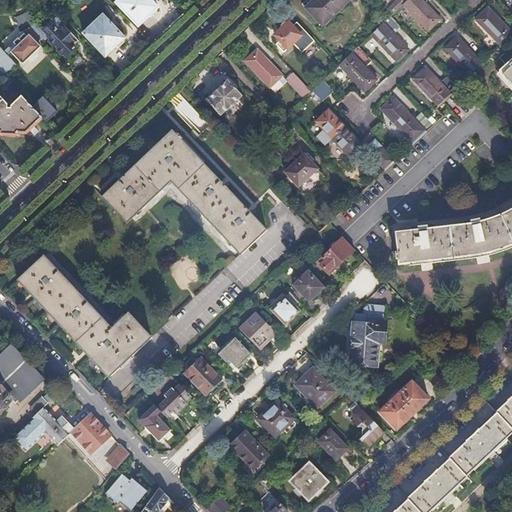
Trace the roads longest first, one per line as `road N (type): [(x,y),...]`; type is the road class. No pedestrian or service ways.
road 1 (residential): [(26,198),(240,0)]
road 2 (residential): [(160,474),(360,282)]
road 3 (residential): [(328,511),(511,335)]
road 4 (residential): [(160,474),(0,303)]
